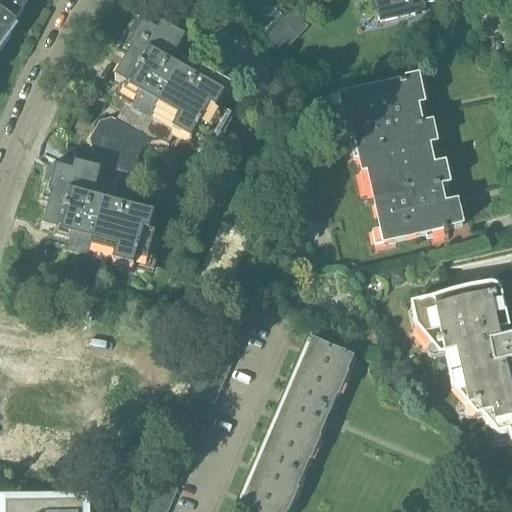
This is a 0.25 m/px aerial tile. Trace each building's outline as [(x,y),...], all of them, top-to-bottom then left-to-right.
[(0,0),(0,50),(0,49),(0,40),(22,12),(5,0),(0,0)] [(387,0),(391,15),(404,12),(402,4),(419,0),(421,0),(423,5),(435,3),(434,0),(387,0)] [(270,7),(260,18),(274,32),(285,21),(270,7)] [(264,43),(280,58),(308,28),(291,14),(285,21),(274,32),(264,43)] [(250,29),(264,43),(274,32),(260,18),(250,29)] [(118,185),(142,173),(141,172),(141,170),(140,169),(140,167),(139,166),(139,164),(139,162),(139,161),(139,160),(140,158),(140,156),(141,155),(142,152),(144,150),(145,149),(147,147),(150,145),(152,144),(154,144),(157,143),(160,143),(162,144),(164,144),(167,145),(168,146),(170,147),(176,137),(193,147),(195,143),(211,153),(218,140),(219,141),(230,122),(218,115),(232,89),(205,74),(200,83),(181,73),(177,58),(190,35),(167,21),(158,36),(137,24),(129,38),(130,39),(121,54),(130,58),(116,82),(131,91),(124,103),(131,108),(121,125),(114,121),(101,123),(89,141),(93,154),(94,155),(92,162),(77,158),(73,174),(49,168),(45,184),(46,184),(42,200),(51,203),(44,230),(60,234),(56,248),(69,251),(69,252),(90,258),(90,257),(114,263),(113,267),(135,273),(136,269),(154,274),(157,260),(159,260),(164,239),(150,235),(158,206),(128,198),(127,202),(119,200),(121,192),(118,191),(118,185)] [(448,234),(463,231),(457,206),(445,209),(442,193),(451,191),(445,168),(434,170),(430,152),(438,150),(432,127),(422,129),(418,112),(425,111),(419,84),(340,101),(350,142),(355,141),(363,177),(368,176),(385,249),(427,239),(427,243),(449,238),(448,234)] [(254,219),(228,208),(197,282),(227,295),(251,238),(246,236),(254,219)] [(511,331),(510,332),(503,299),(492,302),(490,291),(412,308),(417,332),(433,351),(444,348),(454,392),(470,412),(481,409),(483,420),(499,440),(510,437),(511,444),(511,331)] [(235,301),(230,313),(252,322),(257,311),(235,301)] [(252,322),(230,313),(225,324),(247,334),(252,322)] [(247,334),(225,324),(220,336),(242,345),(247,334)] [(385,348),(372,327),(358,344),(379,353),(385,348)] [(242,345),(220,336),(215,347),(237,357),(242,345)] [(285,511),(294,493),(299,495),(299,494),(298,493),(310,465),(312,466),(312,465),(307,462),(317,441),(321,443),(322,442),(320,442),(327,427),(323,425),(328,414),(332,415),(338,401),(340,401),(340,400),(335,398),(345,377),(349,379),(350,378),(348,377),(355,362),(314,344),(312,347),(316,349),(312,360),(308,358),(297,384),(301,386),(296,397),(292,395),(291,398),(295,400),(290,411),(286,409),(285,412),(289,414),(284,425),(280,423),(269,449),(273,451),(268,461),(264,460),(262,464),(266,466),(262,477),(258,475),(247,501),(251,503),(246,511),(242,511),(241,511),(285,511)] [(237,357),(215,347),(210,359),(232,368),(237,357)] [(232,368),(210,359),(205,370),(227,379),(232,368)] [(227,379),(205,370),(200,381),(222,391),(227,379)] [(0,466),(122,482),(123,472),(124,472),(129,434),(125,434),(126,420),(131,420),(135,391),(6,374),(2,404),(7,404),(5,418),(0,418),(0,420),(0,466)] [(222,391),(200,381),(195,393),(217,402),(222,391)] [(217,402),(195,393),(190,404),(213,414),(217,402)] [(213,414),(190,404),(185,416),(208,425),(213,414)] [(208,425),(185,416),(181,427),(203,437),(208,425)] [(203,437),(181,427),(176,439),(198,448),(203,437)] [(176,439),(171,450),(193,460),(198,448),(176,439)] [(171,450),(166,461),(188,471),(193,460),(171,450)] [(166,461),(161,473),(183,482),(188,471),(166,461)] [(183,482),(161,473),(156,484),(178,494),(183,482)] [(178,494),(156,484),(151,496),(173,505),(178,494)] [(151,496),(146,507),(157,511),(170,511),(173,505),(151,496)]
